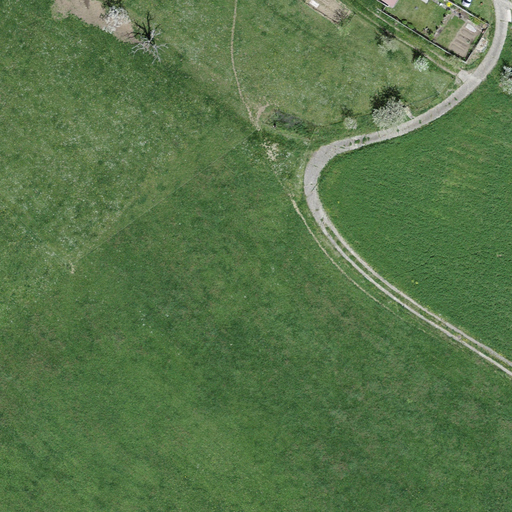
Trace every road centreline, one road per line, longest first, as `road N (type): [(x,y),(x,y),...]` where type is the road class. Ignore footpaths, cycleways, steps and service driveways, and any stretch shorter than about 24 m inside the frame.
road 1 (track): [(498,0),(499,44),(451,110),(419,130),(339,155),(309,188),(327,235),(351,263),(511,372)]
road 2 (track): [(339,155),(235,116),(78,0)]
